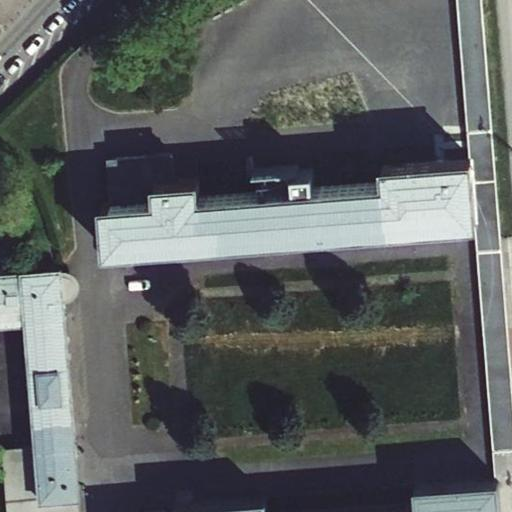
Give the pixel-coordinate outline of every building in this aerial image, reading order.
[(159,182),(176,180),(174,155),(157,156),(159,182)] [(109,249),(196,243),(480,222),(475,158),(388,165),(389,182),(204,196),(202,178),(176,180),(159,182),(157,156),(113,159),(115,203),(106,203),(109,249)] [(63,267),(0,270),(0,322),(28,320),(36,449),(33,449),(30,451),(29,454),(28,457),(29,461),(31,464),(34,466),(38,467),(39,492),(73,491),(72,463),(68,463),(67,447),(74,446),(65,297),(73,296),(75,294),(78,290),(78,283),(75,278),(72,276),(69,275),(64,275),(63,267)] [(77,511),(73,491),(39,492),(38,467),(34,466),(31,464),(29,461),(28,457),(29,454),(30,451),(33,449),(36,449),(6,450),(10,511),(77,511)] [(171,511),(502,511),(500,481),(420,486),(420,504),(299,511),(219,511),(219,500),(171,503),(171,511)]
